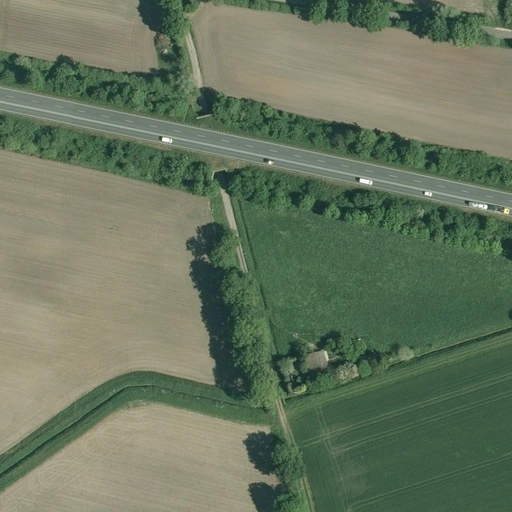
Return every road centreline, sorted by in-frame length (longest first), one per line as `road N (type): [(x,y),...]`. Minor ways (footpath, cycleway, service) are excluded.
road 1 (track): [(184,0),(298,511)]
road 2 (trunk): [(511,202),(0,96)]
road 3 (unclassified): [(299,0),(511,33)]
